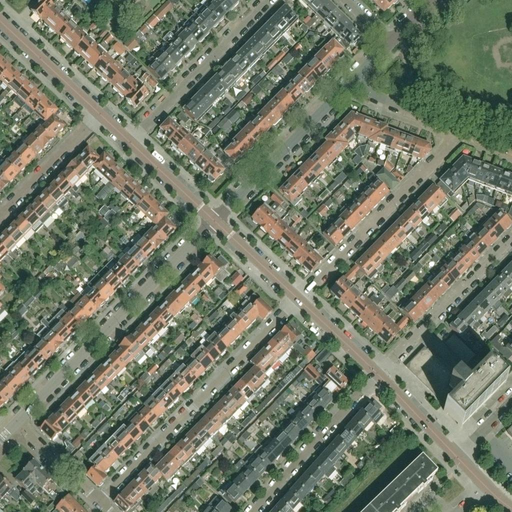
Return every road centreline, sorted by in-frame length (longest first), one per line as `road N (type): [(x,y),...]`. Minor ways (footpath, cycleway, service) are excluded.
road 1 (residential): [(98,502),(297,299)]
road 2 (residential): [(15,421),(213,220)]
road 3 (residential): [(297,299),(440,154),(456,127)]
road 4 (residential): [(129,142),(270,0)]
road 5 (residential): [(213,220),(354,79)]
road 6 (residential): [(377,374),(511,237)]
road 7 (residential): [(252,511),(377,374)]
road 8 (residential): [(0,213),(97,114)]
road 9 (residential): [(97,114),(0,20)]
